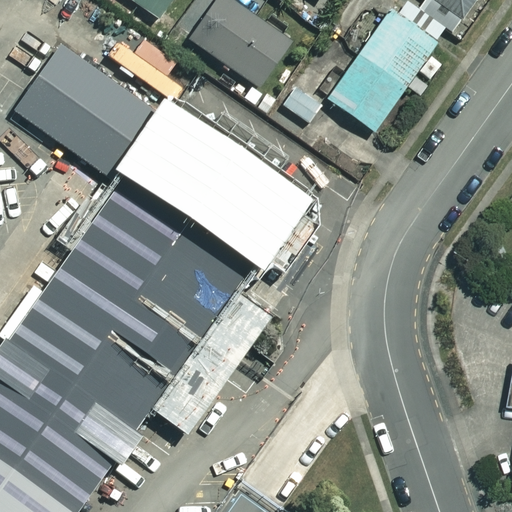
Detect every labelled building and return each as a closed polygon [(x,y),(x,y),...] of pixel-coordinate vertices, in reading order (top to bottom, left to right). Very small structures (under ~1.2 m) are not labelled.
[(180,0),(130,0),(166,23),(180,0)] [(296,45),(229,0),(222,0),(193,44),(265,92),(296,45)] [(427,0),(421,8),(458,36),(486,0),(427,0)] [(450,35),(403,3),(332,104),(379,136),(450,35)] [(20,116),(125,190),(170,126),(65,52),(20,116)] [(324,110),(300,91),(277,121),(301,140),(324,110)] [(0,511),(103,511),(299,243),(166,147),(0,375),(0,511)]
